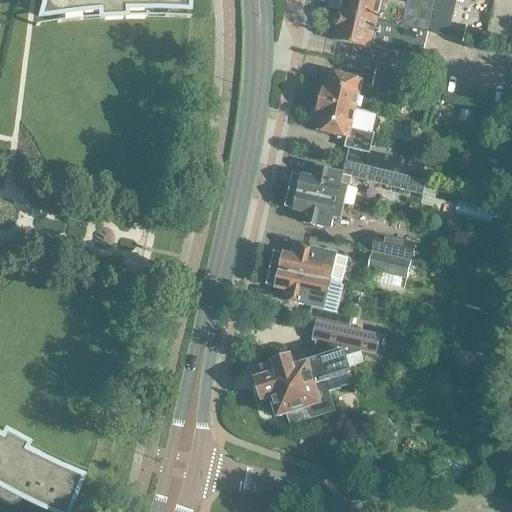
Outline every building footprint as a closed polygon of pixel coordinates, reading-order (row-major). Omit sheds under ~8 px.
[(55,0),(58,17),(81,14),(98,13),(99,20),(125,19),(125,11),(142,11),(164,11),(187,12),(187,0),(55,0)] [(436,0),(328,0),(326,10),(341,14),(341,15),(336,18),(335,25),(337,29),(334,42),(371,50),(371,48),(422,60),(436,0)] [(440,2),(437,51),(455,52),(458,3),(440,2)] [(321,102),(356,111),(363,82),(331,74),(328,86),(325,85),(321,102)] [(389,94),(410,98),(415,78),(393,74),(389,94)] [(356,111),(321,102),(316,120),(320,121),(317,132),(347,139),(344,149),(350,150),(369,155),(370,155),(370,153),(375,134),(379,116),(356,111)] [(369,155),(366,168),(418,181),(422,165),(370,153),(370,155),(369,155)] [(366,168),(346,163),(343,176),(423,197),(427,183),(418,181),(366,168)] [(289,191),(345,205),(354,207),(358,189),(341,186),(343,176),(313,169),(310,180),(293,176),(289,191)] [(511,179),(500,178),(498,191),(511,192),(511,179)] [(345,205),(289,191),(285,209),(302,213),(300,224),(331,231),(333,219),(341,221),(345,205)] [(511,213),(497,210),(490,235),(509,240),(511,229),(511,213)] [(457,229),(484,232),(485,221),(458,218),(457,229)] [(377,235),(373,254),(412,263),(416,244),(377,235)] [(493,252),(489,241),(481,244),(485,255),(493,252)] [(270,270),(342,287),(347,268),(335,266),(337,257),(295,247),(292,258),(274,253),(270,270)] [(407,280),(411,263),(371,254),(367,271),(407,280)] [(447,267),(455,269),(456,263),(449,261),(447,267)] [(508,280),(509,271),(493,269),(492,278),(508,280)] [(372,322),(338,314),(344,287),(342,287),(270,270),(267,287),(284,291),(282,302),(311,309),(310,311),(324,314),(322,324),(369,335),(372,322)] [(379,277),(373,295),(404,305),(410,287),(379,277)] [(353,385),(344,358),(360,353),(375,357),(379,337),(369,335),(322,324),(317,323),(313,342),(316,343),(314,352),(261,369),(264,378),(256,381),(263,403),(271,400),(278,420),(288,417),(291,427),(335,413),(328,393),(353,385)] [(491,394),(497,361),(480,358),(475,384),(481,392),(491,394)] [(19,500),(22,502),(45,511),(67,511),(80,479),(59,470),(39,461),(24,453),(27,446),(4,434),(0,440),(0,439),(0,502),(2,504),(4,505),(8,506),(10,507),(13,506),(15,505),(17,504),(18,502),(19,500)] [(464,461),(440,457),(436,481),(460,485),(464,461)]
